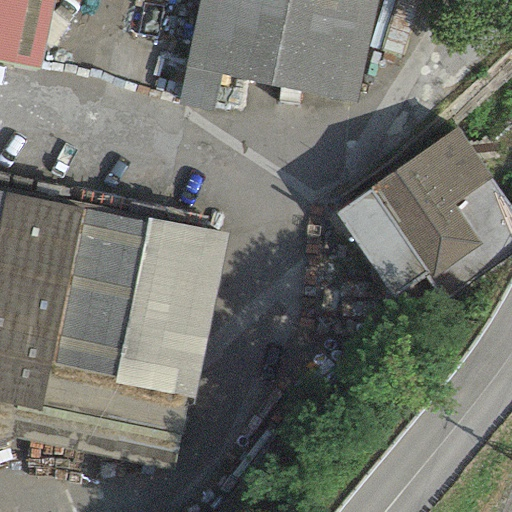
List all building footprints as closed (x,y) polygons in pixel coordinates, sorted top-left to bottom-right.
[(50,0),(0,0),(0,55),(38,63),(50,0)] [(376,0),(198,0),(177,102),(211,109),(219,74),(355,102),(376,0)] [(511,211),(456,128),(369,190),(428,275),(423,278),(439,300),(511,251),(511,211)] [(392,300),(423,278),(428,275),(369,190),(333,214),(392,300)] [(147,223),(2,194),(0,202),(0,401),(179,438),(186,398),(193,400),(226,235),(147,218),(147,223)]
